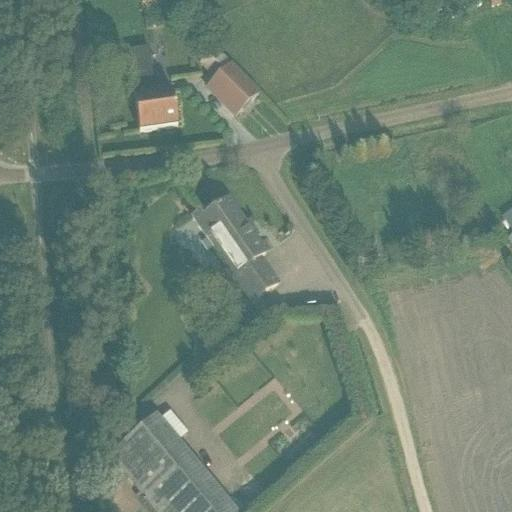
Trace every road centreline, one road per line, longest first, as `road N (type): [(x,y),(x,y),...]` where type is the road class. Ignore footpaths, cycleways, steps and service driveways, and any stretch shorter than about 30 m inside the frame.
road 1 (unclassified): [(251,149),(511,93)]
road 2 (unclassified): [(0,175),(251,149)]
road 3 (unclassified): [(364,320),(251,149)]
road 4 (track): [(424,511),(364,320)]
